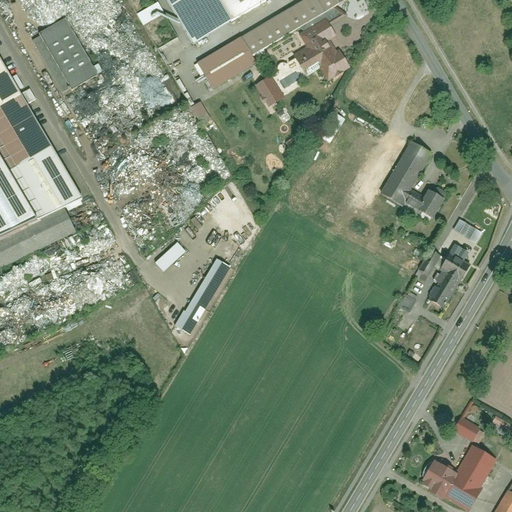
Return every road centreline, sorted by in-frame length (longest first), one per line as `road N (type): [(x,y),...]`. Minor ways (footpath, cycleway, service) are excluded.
road 1 (secondary): [(348,511),(511,237)]
road 2 (residential): [(395,0),(511,191)]
road 3 (unknown): [(431,64),(350,208)]
